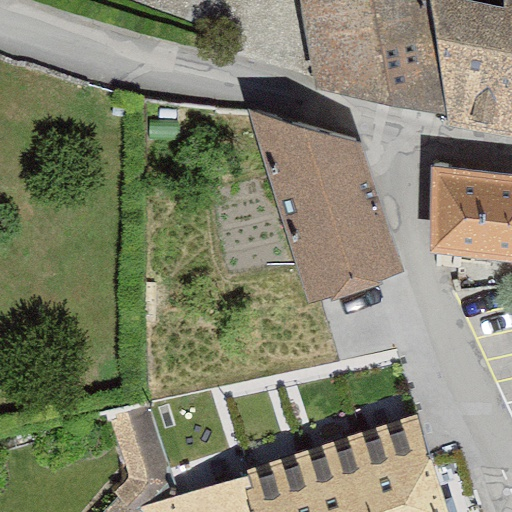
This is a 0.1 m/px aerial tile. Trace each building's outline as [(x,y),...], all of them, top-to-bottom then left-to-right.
[(425,0),(292,0),(307,79),(441,116),(425,0)] [(511,0),(496,0),(496,4),(472,0),(425,0),(441,116),(511,130),(511,0)] [(360,143),(241,109),(299,300),(393,264),(360,143)] [(511,176),(435,163),(428,251),(511,261),(511,176)] [(376,351),(329,362),(337,394),(384,382),(376,351)] [(352,433),(337,394),(266,412),(283,471),(247,482),(255,511),(440,511),(412,415),(352,433)] [(139,511),(117,488),(90,511),(139,511)]
